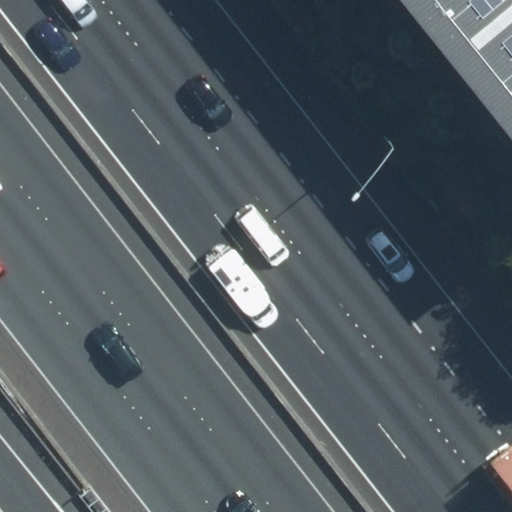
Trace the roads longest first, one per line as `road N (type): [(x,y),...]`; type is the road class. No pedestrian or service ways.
road 1 (motorway): [(50,0),(451,511)]
road 2 (motorway): [(223,511),(0,216)]
